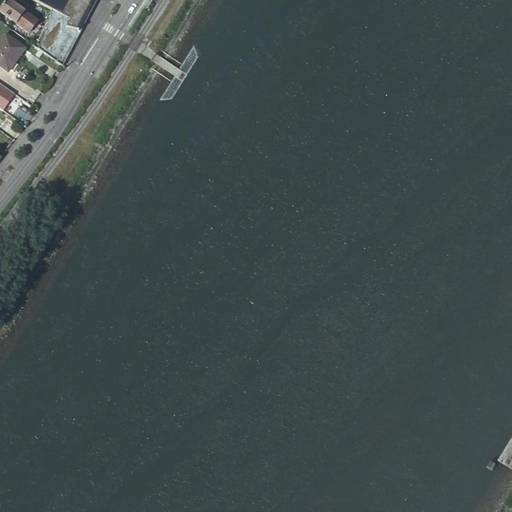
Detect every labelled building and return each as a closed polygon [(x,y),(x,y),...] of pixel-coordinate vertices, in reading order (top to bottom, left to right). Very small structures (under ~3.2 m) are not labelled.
[(37,21),(8,0),(0,12),(28,33),(37,21)] [(41,42),(63,58),(93,0),(31,0),(56,13),(41,42)] [(25,49),(6,36),(0,43),(0,65),(9,72),(25,49)] [(37,48),(59,64),(63,58),(41,42),(37,48)] [(0,109),(13,119),(17,115),(5,106),(14,94),(0,84),(0,109)]
